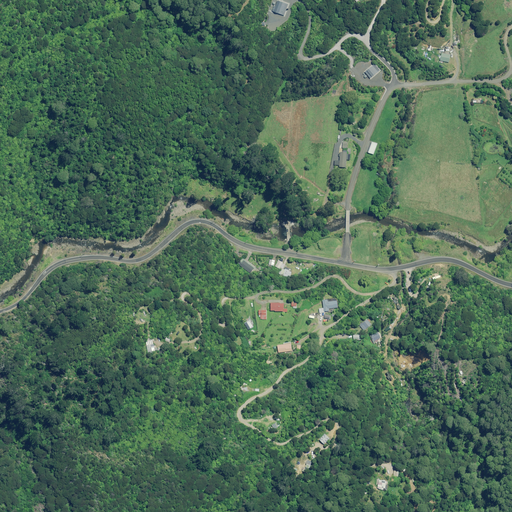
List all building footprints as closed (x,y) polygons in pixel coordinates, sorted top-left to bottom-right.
[(288,4),(278,1),(274,12),(284,15),(288,4)] [(450,55),(441,53),(440,60),(449,62),(450,55)] [(377,73),(380,70),(375,64),(371,67),(365,72),(370,78),(377,73)] [(378,144),(372,142),(368,152),(374,154),(378,144)] [(347,152),(340,152),(340,160),(335,160),(335,165),(339,165),(339,167),(346,167),(347,160),(350,160),(350,154),(347,154),(347,152)] [(255,267),(243,258),(239,264),(251,273),(255,267)] [(283,275),(285,276),(289,277),(289,276),(291,276),(292,272),(289,271),(289,270),(288,270),(289,268),(285,267),(283,275)] [(328,302),(328,300),(323,300),(324,308),(319,309),(320,313),(325,312),(325,311),(329,311),(329,309),(338,308),(337,301),(328,302)] [(284,309),(284,303),(270,303),(270,311),(275,311),(283,311),(283,312),(288,312),(288,309),(284,309)] [(267,310),(259,310),(259,316),(261,316),(261,319),(267,319),(267,310)] [(252,321),(250,318),(247,320),(247,321),(245,323),(249,330),(254,327),(251,322),(252,321)] [(372,325),(367,319),(360,325),(364,331),(372,325)] [(381,338),(378,332),(371,335),(374,341),(381,338)] [(155,348),(153,340),(146,341),(149,354),(153,353),(153,352),(158,351),(158,348),(155,348)] [(293,351),(291,342),(284,343),(284,345),(277,346),(278,353),(293,351)] [(387,484),(388,481),(379,479),(377,488),(382,489),(381,490),(387,491),(389,485),(387,484)]
